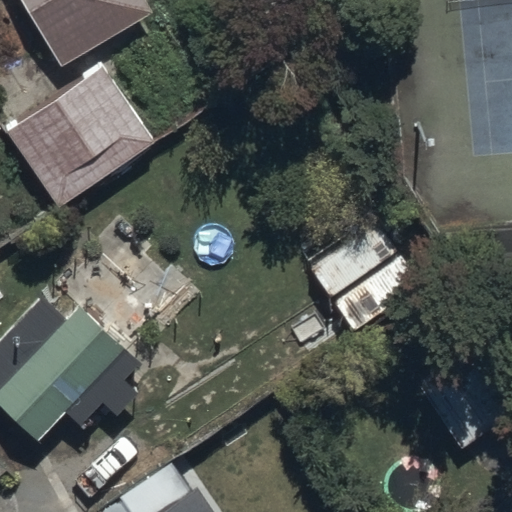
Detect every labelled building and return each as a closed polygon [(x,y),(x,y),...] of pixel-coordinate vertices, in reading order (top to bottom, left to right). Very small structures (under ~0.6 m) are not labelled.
[(29,0),(63,55),(150,0),(29,0)] [(102,53),(8,120),(60,194),(155,127),(102,53)] [(26,350),(0,375),(0,389),(36,427),(63,401),(78,416),(141,354),(79,291),(66,303),(45,281),(1,324),(26,350)] [(511,365),(491,331),(419,376),(458,440),(511,406),(511,365)] [(173,453),(101,499),(109,511),(224,511),(200,473),(189,479),(173,453)]
